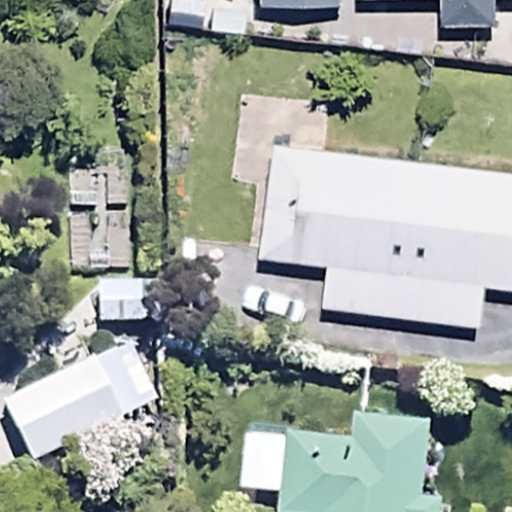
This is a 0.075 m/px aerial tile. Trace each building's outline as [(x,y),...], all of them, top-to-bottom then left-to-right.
[(337,10),(336,0),(252,0),(253,13),(337,10)] [(435,0),(436,25),(488,24),(487,0),(435,0)] [(511,175),(267,146),(253,261),(320,269),(316,309),(472,328),(473,319),(482,320),(485,299),(476,298),(477,287),(511,291),(511,175)] [(138,280),(89,281),(90,329),(139,328),(138,280)] [(108,347),(0,403),(0,420),(25,468),(140,408),(108,347)] [(416,503),(424,429),(351,425),(350,444),(284,441),(285,430),(263,429),(262,447),(238,445),(234,511),(435,511),(436,505),(416,503)]
